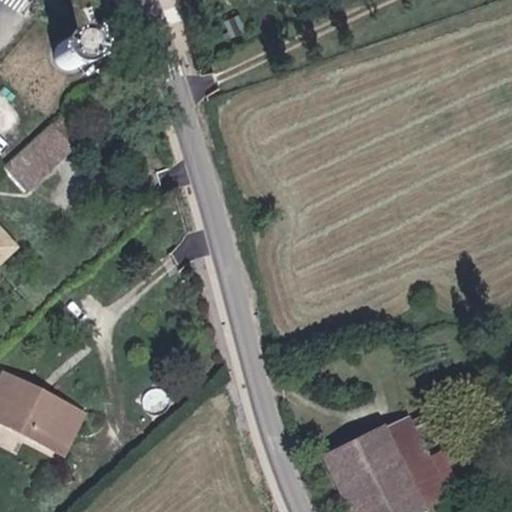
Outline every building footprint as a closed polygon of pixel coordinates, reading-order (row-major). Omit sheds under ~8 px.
[(55,58),(57,65),(62,70),(68,72),(78,70),(82,66),(85,58),(85,51),(80,45),(71,41),(64,42),(59,46),(56,51),(55,58)] [(81,102),(15,156),(39,183),(102,126),(81,102)] [(0,261),(12,251),(0,237),(0,261)] [(24,438),(48,450),(70,410),(46,396),(43,400),(30,393),(32,388),(4,375),(0,381),(0,425),(10,431),(13,426),(26,434),(24,438)] [(70,410),(48,450),(63,457),(84,417),(70,410)] [(391,426),(428,511),(441,511),(452,508),(412,417),(391,426)] [(353,511),(428,511),(391,426),(328,453),(353,511)] [(458,503),(489,491),(486,482),(481,484),(480,482),(454,493),(458,503)]
